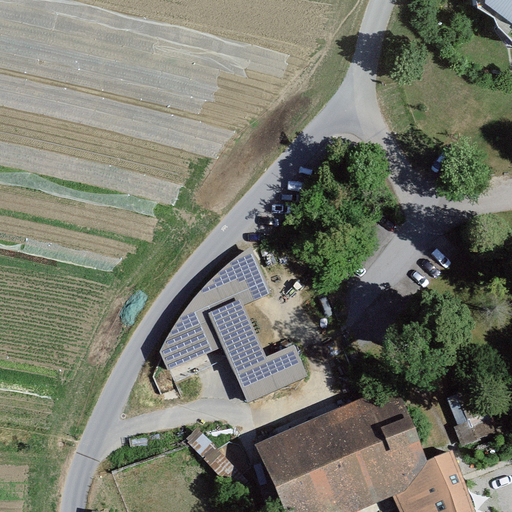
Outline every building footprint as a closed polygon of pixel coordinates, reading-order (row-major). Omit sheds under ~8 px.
[(511,0),(462,0),(487,12),(490,22),(511,43),(511,0)] [(177,322),(160,354),(169,373),(224,347),(249,403),(307,377),(293,348),(267,360),(241,301),(212,314),(210,309),(246,294),(250,303),(271,294),(252,250),(223,270),(199,295),(177,322)] [(471,378),(489,436),(511,428),(511,374),(509,366),(471,378)] [(400,511),(474,511),(452,451),(420,463),(393,398),(266,449),(293,511),(357,511),(394,497),(400,511)] [(199,431),(188,443),(223,476),(243,455),(227,440),(218,449),(199,431)]
